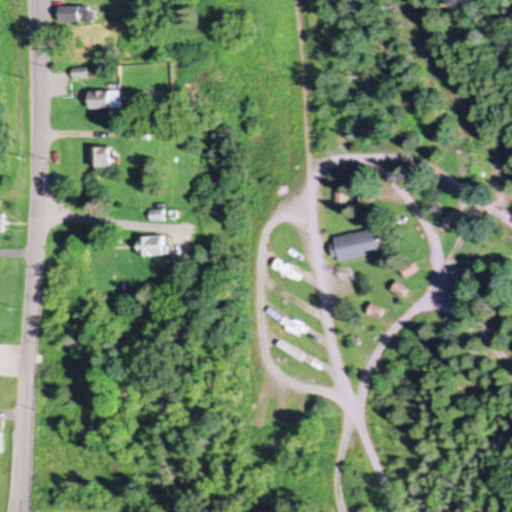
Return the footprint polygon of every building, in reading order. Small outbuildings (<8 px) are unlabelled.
[(93,24),(93,8),(60,8),(60,24),(93,24)] [(92,111),(123,111),(123,93),(92,93),(92,111)] [(93,150),(94,170),(115,169),(114,149),(93,150)] [(385,256),(381,231),(335,239),(339,263),(385,256)] [(171,238),(142,238),(142,259),(171,259),(171,238)]
